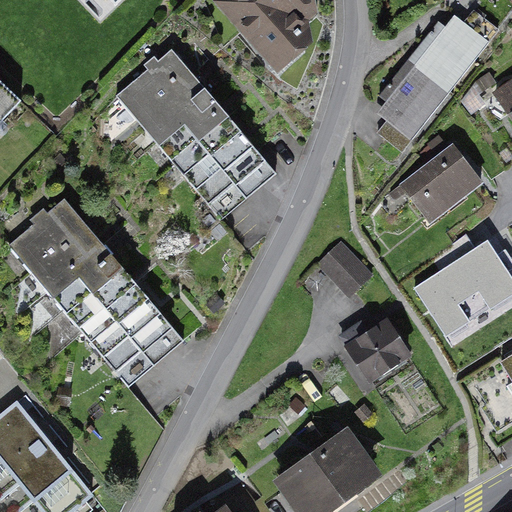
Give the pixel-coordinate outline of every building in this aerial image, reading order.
[(214,0),(211,3),(278,77),(314,45),(310,22),(319,14),(316,0),(214,0)] [(486,42),(456,19),(419,66),(449,90),(486,42)] [(116,96),(222,221),(277,175),(172,49),(116,96)] [(449,90),(419,66),(381,114),(412,137),(449,90)] [(0,82),(0,124),(21,103),(0,82)] [(511,86),(500,94),(511,111),(511,86)] [(453,150),(405,186),(430,220),(479,184),(453,150)] [(10,245),(130,389),(185,343),(65,199),(10,245)] [(511,280),(488,241),(411,288),(445,343),(511,302),(511,280)] [(341,243),(317,265),(349,299),(373,277),(341,243)] [(361,328),(344,339),(369,377),(407,352),(388,322),(367,336),(361,328)] [(0,415),(0,461),(40,511),(74,511),(91,498),(16,403),(0,415)] [(347,437),(282,482),(302,511),(323,511),(375,477),(347,437)]
